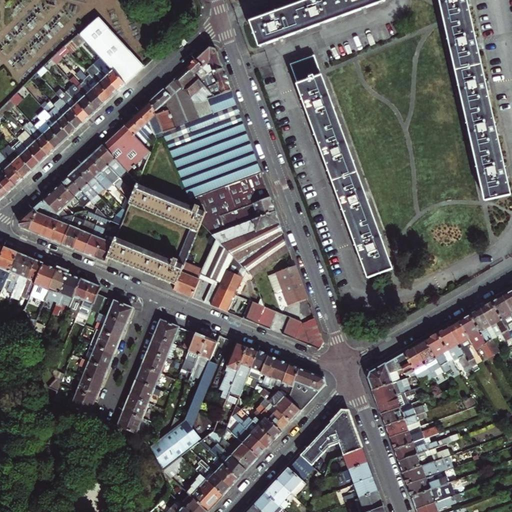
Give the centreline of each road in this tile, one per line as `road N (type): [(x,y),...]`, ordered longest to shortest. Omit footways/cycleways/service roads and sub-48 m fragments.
road 1 (residential): [(220,16),(347,368)]
road 2 (residential): [(0,219),(220,16)]
road 3 (residential): [(347,368),(152,297)]
road 4 (residential): [(347,368),(511,272)]
road 5 (residential): [(233,511),(352,380)]
road 6 (residential): [(152,297),(0,232)]
road 7 (residential): [(143,319),(120,395),(110,390),(136,324)]
road 8 (residential): [(352,380),(402,511)]
